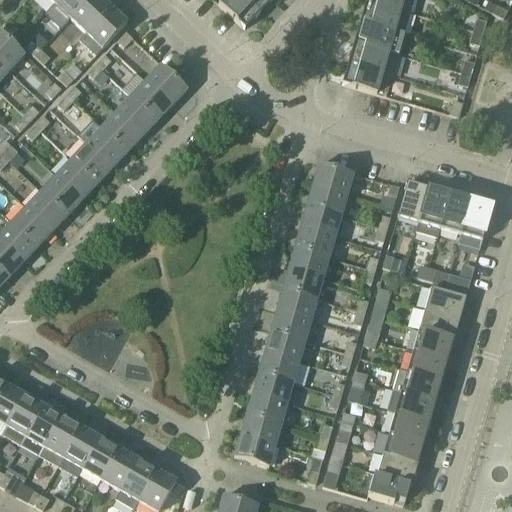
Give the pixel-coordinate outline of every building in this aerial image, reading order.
[(60,0),(53,7),(69,22),(90,0),(60,0)] [(90,0),(69,22),(85,37),(109,11),(97,0),(90,0)] [(258,17),(240,0),(224,0),(217,8),(243,33),(258,17)] [(240,0),(258,17),(273,1),(272,0),(240,0)] [(365,0),(365,4),(409,17),(413,0),(365,0)] [(475,0),(465,0),(463,3),(474,9),(478,1),(475,0)] [(365,4),(359,25),(403,38),(409,17),(365,4)] [(491,18),(502,23),(506,16),(495,10),(491,18)] [(109,11),(85,37),(101,53),(126,27),(109,11)] [(7,23),(1,30),(11,39),(17,32),(7,23)] [(475,23),(472,35),(482,38),(485,26),(475,23)] [(359,25),(353,46),(397,59),(403,38),(359,25)] [(482,38),(472,35),(468,48),(478,50),(482,38)] [(0,36),(0,67),(8,75),(23,59),(0,36)] [(125,37),(116,46),(122,52),(131,43),(125,37)] [(24,51),(33,60),(39,54),(30,45),(24,51)] [(353,46),(347,67),(391,79),(397,59),(353,46)] [(39,54),(33,60),(43,69),(49,62),(39,54)] [(103,59),(95,68),(101,75),(110,65),(103,59)] [(463,64),(460,77),(470,80),(473,67),(463,64)] [(391,79),(347,67),(341,88),(385,101),(391,79)] [(101,75),(95,68),(86,78),(92,84),(101,75)] [(160,69),(144,85),(170,110),(186,94),(160,69)] [(56,82),(65,91),(72,84),(62,75),(56,82)] [(470,80),(460,77),(456,89),(466,92),(470,80)] [(144,85),(129,101),(155,126),(170,110),(144,85)] [(60,93),(53,87),(44,97),(51,103),(60,93)] [(74,91),(65,100),(71,106),(80,97),(74,91)] [(71,106),(65,100),(56,109),(63,115),(71,106)] [(129,101),(114,117),(141,141),(155,126),(129,101)] [(461,108),(452,105),(447,119),(457,122),(461,108)] [(31,110),(23,120),(29,126),(38,116),(31,110)] [(475,114),(472,126),(489,131),(492,119),(475,114)] [(114,117),(100,132),(126,157),(141,141),(114,117)] [(29,126),(23,120),(14,129),(20,135),(29,126)] [(42,121),(33,130),(40,136),(48,127),(42,121)] [(40,136),(33,130),(25,139),(31,145),(40,136)] [(100,132),(85,148),(111,173),(126,157),(100,132)] [(3,144),(0,147),(0,157),(1,159),(10,150),(3,144)] [(85,148),(69,164),(96,189),(111,173),(85,148)] [(10,150),(1,159),(7,165),(16,156),(10,150)] [(69,164),(55,180),(81,205),(96,189),(69,164)] [(317,169),(311,190),(346,200),(352,179),(317,169)] [(55,180),(40,196),(66,220),(81,205),(55,180)] [(396,220),(417,227),(427,194),(417,191),(418,189),(406,186),(396,220)] [(389,189),(386,202),(394,204),(398,192),(389,189)] [(311,190),(305,211),(340,221),(346,200),(311,190)] [(435,243),(438,233),(448,198),(437,195),(437,197),(427,194),(417,227),(415,237),(435,243)] [(40,196),(25,211),(51,236),(66,220),(40,196)] [(438,233),(459,239),(468,206),(459,203),(459,201),(448,198),(438,233)] [(468,206),(459,239),(481,245),(491,210),(479,207),(478,209),(468,206)] [(25,211),(10,227),(36,252),(51,236),(25,211)] [(305,211),(299,232),(334,242),(340,221),(305,211)] [(380,220),(377,232),(385,234),(389,222),(380,220)] [(10,227),(0,237),(0,247),(21,267),(36,252),(10,227)] [(299,232),(293,253),(328,263),(334,242),(299,232)] [(385,234),(377,232),(374,244),(382,246),(385,234)] [(0,247),(0,276),(7,283),(21,267),(0,247)] [(293,253),(287,273),(322,283),(328,263),(293,253)] [(384,260),(381,272),(389,274),(392,262),(384,260)] [(369,261),(365,273),(374,276),(377,264),(369,261)] [(416,282),(423,284),(427,272),(419,270),(416,282)] [(427,272),(423,284),(431,286),(435,274),(427,272)] [(287,273),(281,295),(316,305),(322,283),(287,273)] [(374,276),(365,273),(362,285),(370,288),(374,276)] [(469,284),(457,281),(456,280),(452,292),(466,296),(468,290),(469,284)] [(430,292),(423,313),(456,323),(459,313),(461,314),(464,302),(430,292)] [(376,300),(388,303),(390,296),(378,293),(376,300)] [(281,295),(275,315),(310,325),(316,305),(281,295)] [(376,300),(374,308),(385,312),(388,303),(376,300)] [(359,303),(355,316),(364,318),(367,306),(359,303)] [(423,313),(417,334),(452,344),(455,333),(453,333),(456,323),(423,313)] [(275,315),(269,336),(304,346),(310,325),(275,315)] [(364,318),(355,316),(352,328),(360,330),(364,318)] [(364,341),(376,345),(378,337),(366,334),(364,341)] [(417,334),(411,355),(444,364),(447,355),(449,355),(452,344),(417,334)] [(269,336),(263,357),(298,367),(304,346),(269,336)] [(364,341),(362,350),(374,353),(376,345),(364,341)] [(347,345),(343,357),(351,360),(355,348),(347,345)] [(411,355),(406,376),(440,386),(443,375),(441,374),(444,364),(411,355)] [(263,357),(257,378),(292,388),(298,367),(263,357)] [(351,360),(343,357),(340,369),(348,372),(351,360)] [(392,394),(400,396),(432,406),(435,396),(437,397),(440,386),(406,376),(398,373),(392,394)] [(352,383),(364,386),(366,379),(354,376),(352,383)] [(257,378),(251,398),(286,408),(292,388),(257,378)] [(352,383),(350,391),(362,395),(364,386),(352,383)] [(335,387),(331,399),(340,401),(343,389),(335,387)] [(0,396),(0,427),(6,430),(23,399),(5,389),(0,396)] [(400,396),(394,417),(428,427),(431,416),(429,416),(432,406),(400,396)] [(251,398),(245,419),(280,429),(286,408),(251,398)] [(6,430),(24,441),(42,410),(23,399),(6,430)] [(340,401),(331,399),(328,411),(336,414),(340,401)] [(42,410),(24,441),(20,448),(39,459),(61,421),(42,410)] [(340,424),(352,428),(354,421),(342,417),(340,424)] [(394,417),(388,438),(420,447),(423,438),(425,438),(428,427),(394,417)] [(245,419),(239,440),(273,450),(280,429),(245,419)] [(80,431),(61,421),(39,459),(58,470),(62,463),(80,431)] [(340,424),(338,433),(350,436),(352,428),(340,424)] [(323,428),(319,440),(328,443),(331,431),(323,428)] [(62,463),(81,473),(98,442),(80,431),(62,463)] [(388,438),(382,459),(416,469),(419,458),(417,457),(420,447),(388,438)] [(273,450),(239,440),(233,462),(267,472),(273,450)] [(328,443),(319,440),(316,453),(324,455),(328,443)] [(81,473),(100,484),(118,453),(98,442),(81,473)] [(100,484),(119,495),(136,464),(118,453),(100,484)] [(328,467),(340,470),(342,462),(330,459),(328,467)] [(382,459),(376,478),(376,479),(408,489),(411,479),(413,480),(416,469),(382,459)] [(155,474),(136,464),(119,495),(114,504),(128,511),(133,511),(137,506),(155,474)] [(340,470),(328,467),(326,475),(338,478),(340,470)] [(155,474),(137,506),(148,511),(159,511),(175,486),(155,474)] [(309,474),(306,487),(314,489),(318,477),(309,474)] [(376,479),(376,478),(373,477),(366,500),(392,508),(392,507),(401,510),(403,506),(408,489),(376,479)] [(3,478),(0,483),(0,491),(4,494),(10,483),(3,478)] [(27,507),(34,511),(40,500),(33,495),(27,507)] [(222,499),(218,511),(255,511),(256,509),(222,499)] [(40,500),(34,511),(35,511),(43,511),(48,504),(40,500)]
